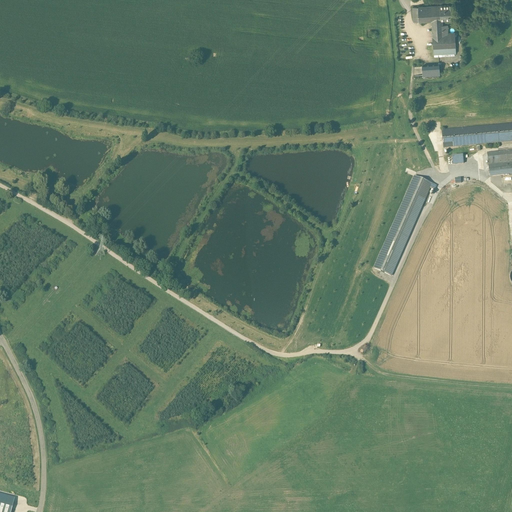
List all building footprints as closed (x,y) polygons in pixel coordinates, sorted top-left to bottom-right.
[(453,3),(440,4),(441,19),(442,19),(454,18),(453,3)] [(440,4),(418,6),(413,7),(413,21),(419,20),(419,21),(432,20),(432,32),(433,47),(434,54),(456,52),(456,46),(455,46),(455,32),(448,32),(448,24),(442,24),(442,21),(442,19),(441,19),(440,4)] [(439,64),(422,65),(423,75),(440,74),(439,64)] [(511,125),(442,132),(443,148),(511,141),(511,125)] [(511,154),(511,152),(487,154),(490,178),(511,175),(511,154)] [(463,156),(452,157),(453,165),(464,164),(463,156)] [(415,177),(374,269),(391,276),(430,189),(434,191),(436,186),(415,177)] [(10,511),(14,499),(0,495),(0,511),(10,511)]
